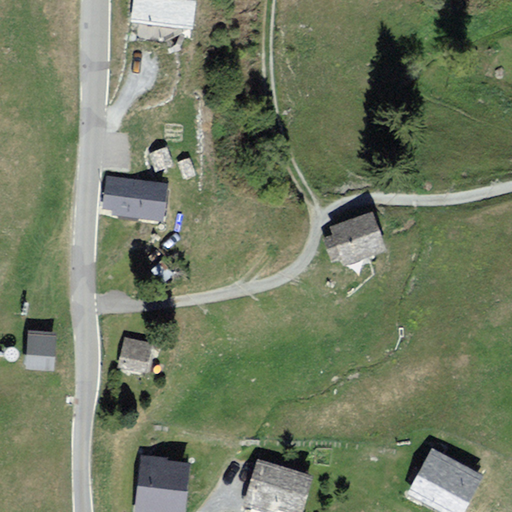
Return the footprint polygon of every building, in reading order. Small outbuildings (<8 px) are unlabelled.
[(148,18),(183,22),(185,0),(140,0),(140,3),(150,5),(148,18)] [(166,189),(109,182),(105,215),(161,222),(166,189)] [(334,241),(326,244),(333,266),(342,263),(343,268),(384,255),(373,218),(331,231),(334,241)] [(55,340),(29,338),(26,372),(52,374),(55,340)] [(151,348),(126,343),(121,366),(146,372),(151,348)] [(183,511),(189,468),(144,462),(138,511),(183,511)] [(305,511),(315,482),(259,466),(246,508),(259,511),(305,511)] [(450,494),(437,487),(428,506),(439,511),(437,511),(486,511),(489,507),(453,488),(450,494)]
